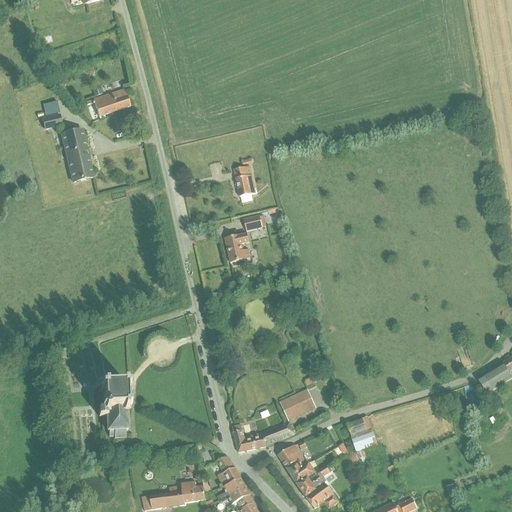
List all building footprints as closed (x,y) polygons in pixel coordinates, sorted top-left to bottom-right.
[(89,73),(82,76),(82,78),(94,75),(92,69),(88,71),(89,73)] [(100,89),(92,92),(95,99),(102,96),(100,89)] [(93,103),(98,118),(129,107),(124,91),(93,101),(86,103),(87,106),(90,104),(90,105),(93,103)] [(56,102),(42,105),(45,116),(58,113),(56,102)] [(58,118),(40,122),(43,133),(60,128),(58,118)] [(73,183),(92,179),(81,131),(61,136),(73,183)] [(255,195),(254,188),(249,167),(234,171),(239,198),(255,195)] [(262,229),(259,217),(243,221),(246,232),(262,229)] [(224,239),(230,264),(245,261),(245,260),(250,259),(248,250),(243,251),(241,245),(249,243),(247,235),(239,236),(224,239)] [(81,362),(88,361),(86,346),(79,347),(81,362)] [(511,358),(502,364),(503,365),(477,381),(486,395),(511,379),(511,378),(508,373),(511,371),(511,358)] [(127,409),(130,409),(130,405),(126,406),(126,391),(129,391),(129,386),(126,387),(126,384),(122,384),(122,387),(120,387),(119,388),(119,389),(110,389),(109,388),(107,388),(107,385),(103,385),(103,388),(100,388),(100,392),(102,392),(103,407),(101,407),(101,410),(98,410),(99,417),(106,417),(107,432),(108,432),(108,437),(114,437),(114,439),(125,438),(125,431),(128,430),(127,409)] [(315,409),(307,391),(281,403),(288,421),(315,409)] [(491,430),(501,423),(496,414),(485,421),(491,430)] [(356,453),(355,454),(359,462),(360,465),(368,462),(366,457),(364,451),(371,448),(372,452),(378,449),(374,437),(367,418),(347,425),(356,453)] [(266,447),(295,435),(290,424),(264,435),(245,440),(242,426),(233,428),(239,454),(267,448),(266,447)] [(306,448),(304,442),(298,445),(301,451),(306,448)] [(348,455),(343,445),(338,447),(342,454),(343,454),(345,456),(348,455)] [(302,468),(307,465),(294,446),(278,457),(286,470),(299,462),(302,468)] [(359,462),(355,454),(354,452),(352,453),(349,455),(352,461),(354,465),(359,462)] [(223,488),(241,480),(235,469),(234,469),(227,458),(216,463),(224,474),(218,477),(223,488)] [(299,462),(286,470),(296,486),(315,474),(309,464),(307,465),(302,468),(299,462)] [(320,479),(319,480),(314,484),(318,489),(316,491),(305,499),(314,510),(323,504),(329,511),(338,503),(325,485),(327,483),(323,477),(332,472),(329,467),(327,468),(326,467),(316,473),(320,479)] [(319,480),(315,474),(296,486),(305,499),(318,489),(314,484),(319,480)] [(241,480),(223,488),(225,493),(219,497),(219,498),(218,499),(219,501),(245,488),(241,480)] [(202,482),(203,487),(204,496),(211,493),(209,481),(202,482)] [(204,496),(203,487),(196,489),(195,483),(181,485),(181,487),(169,489),(170,494),(142,498),(144,511),(185,506),(185,504),(205,501),(204,496)] [(249,496),(245,488),(219,501),(220,504),(229,500),(232,506),(237,503),(249,496)] [(249,496),(237,503),(240,508),(237,510),(238,511),(254,511),(257,511),(249,496)] [(410,511),(417,509),(412,500),(396,508),(394,504),(376,511),(410,511)]
